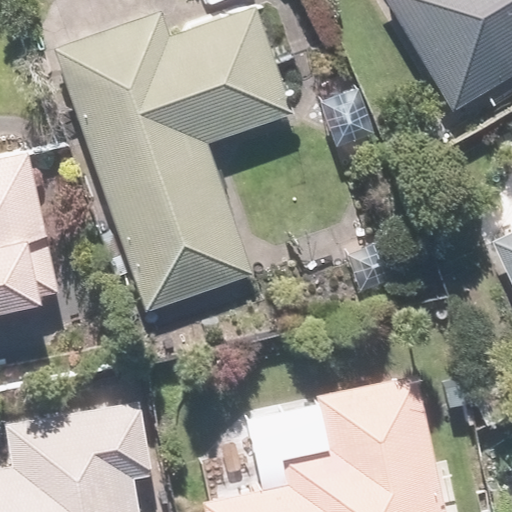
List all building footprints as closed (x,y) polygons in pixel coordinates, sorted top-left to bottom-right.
[(195,0),(176,0),(62,39),(152,302),(261,264),(216,133),(305,102),(270,0),(261,0),(203,20),(195,0)] [(511,0),(396,0),(456,105),(511,73),(511,0)] [(0,292),(65,278),(34,139),(0,146),(0,292)] [(511,253),(511,179),(485,191),(511,253)] [(454,511),(418,365),(232,413),(254,499),(208,510),(208,511),(454,511)] [(18,459),(0,461),(0,511),(149,511),(145,462),(161,461),(156,396),(13,408),(18,459)]
